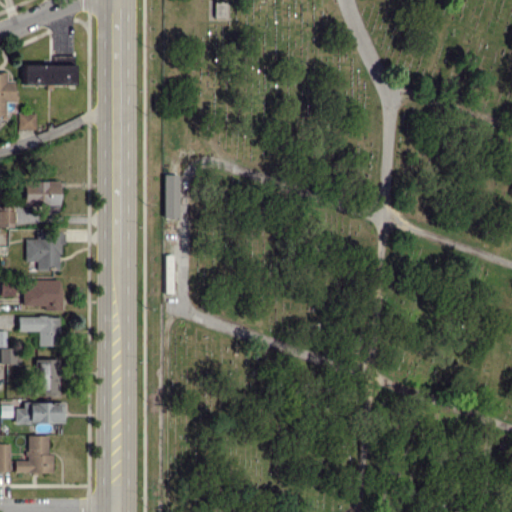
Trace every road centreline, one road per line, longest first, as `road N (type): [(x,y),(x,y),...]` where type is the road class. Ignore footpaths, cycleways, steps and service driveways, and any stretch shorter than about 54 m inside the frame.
road 1 (secondary): [(118,254),(117,508)]
road 2 (secondary): [(118,0),(118,254)]
